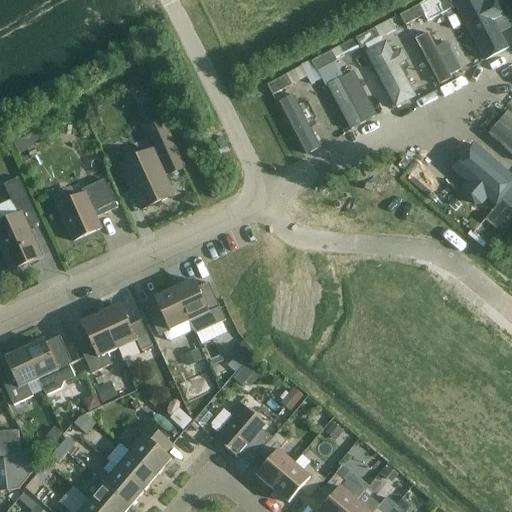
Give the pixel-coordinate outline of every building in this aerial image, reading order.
[(479,0),(473,0),(456,9),(483,62),(506,50),(492,24),(505,17),(496,1),(484,7),(479,0)] [(405,27),(425,16),(419,6),(400,16),(405,27)] [(380,40),(375,29),(355,40),(361,50),(380,40)] [(426,29),(411,37),(434,83),(450,75),(426,29)] [(355,40),(346,44),(352,55),(361,50),(355,40)] [(336,63),(331,53),(311,63),(317,73),(336,63)] [(386,60),(373,66),(392,107),(405,101),(386,60)] [(273,97),(292,86),(286,76),(267,86),(273,97)] [(338,76),(322,84),(346,131),(362,123),(338,76)] [(301,92),(278,103),(304,157),(327,146),(301,92)] [(158,113),(153,101),(144,106),(149,117),(158,113)] [(381,114),(384,125),(407,118),(404,108),(381,114)] [(511,114),(508,112),(491,132),(511,148),(511,114)] [(152,152),(121,166),(142,211),(173,197),(164,178),(184,169),(163,123),(148,129),(158,150),(153,152),(152,152)] [(511,193),(511,175),(476,144),(461,161),(487,184),(483,189),(492,196),(496,191),(507,200),(511,193)] [(119,148),(104,155),(109,166),(124,159),(119,148)] [(414,155),(405,170),(419,179),(428,164),(414,155)] [(91,160),(88,166),(89,172),(95,175),(101,174),(105,168),(103,162),(98,159),(91,160)] [(19,179),(4,185),(16,212),(31,206),(19,179)] [(63,220),(62,223),(64,227),(67,228),(74,242),(101,230),(95,217),(104,213),(105,215),(118,209),(104,180),(82,191),(84,196),(58,208),(63,220)] [(0,200),(0,211),(12,207),(9,197),(0,200)] [(511,205),(504,198),(485,220),(503,235),(511,224),(511,205)] [(0,224),(0,245),(12,271),(41,257),(22,214),(0,224)] [(175,291),(189,323),(195,335),(226,321),(209,284),(198,289),(195,282),(175,291)] [(189,323),(175,291),(155,300),(158,307),(147,312),(159,337),(163,335),(166,342),(170,343),(175,342),(194,333),(189,323)] [(121,307),(101,316),(117,350),(137,342),(141,352),(153,347),(141,322),(130,327),(121,307)] [(117,350),(101,316),(82,325),(91,345),(80,350),(92,375),(113,365),(108,355),(117,350)] [(25,351),(39,381),(47,397),(61,390),(63,384),(75,379),(63,353),(52,358),(45,342),(25,351)] [(244,342),(231,359),(240,366),(252,351),(244,342)] [(202,361),(198,350),(185,356),(190,367),(202,361)] [(2,381),(14,407),(17,414),(28,409),(25,402),(33,398),(28,386),(39,381),(25,351),(5,360),(13,376),(2,381)] [(242,370),(233,380),(242,387),(250,377),(242,370)] [(102,404),(118,397),(111,382),(95,390),(102,404)] [(295,388),(282,404),(291,412),(304,396),(295,388)] [(92,411),(101,407),(97,398),(88,402),(92,411)] [(212,429),(219,435),(214,440),(229,453),(229,452),(237,459),(244,452),(254,461),(272,439),(262,431),(266,426),(240,404),(230,416),(224,410),(212,424),(212,429)] [(302,410),(306,422),(319,417),(316,406),(302,410)] [(178,410),(170,420),(183,431),(192,422),(178,410)] [(78,420),(74,425),(81,431),(90,419),(86,416),(78,420)] [(123,447),(131,454),(157,477),(171,460),(165,455),(173,446),(145,422),(123,447)] [(325,432),(335,441),(343,433),(332,424),(325,432)] [(54,428),(46,438),(54,445),(62,435),(54,428)] [(0,433),(0,457),(4,457),(21,456),(19,432),(0,433)] [(256,477),(273,491),(294,465),(279,452),(287,442),(277,434),(259,455),(268,463),(256,477)] [(60,448),(66,454),(74,444),(68,438),(60,448)] [(355,448),(369,460),(375,453),(361,441),(355,448)] [(66,454),(60,448),(52,458),(58,463),(66,454)] [(157,477),(131,454),(117,470),(144,493),(157,477)] [(4,457),(8,491),(19,490),(37,468),(31,455),(21,456),(4,457)] [(294,465),(273,491),(289,504),(300,491),(309,499),(325,480),(309,466),(303,473),(294,465)] [(386,467),(380,475),(390,483),(396,475),(386,467)] [(104,485),(103,485),(130,508),(144,493),(117,470),(110,477),(101,469),(95,477),(104,485)] [(319,511),(348,511),(356,503),(348,495),(353,489),(337,474),(321,492),(330,500),(319,511)] [(103,485),(90,501),(101,511),(126,511),(130,508),(103,485)] [(387,498),(377,509),(380,511),(391,511),(392,511),(396,507),(387,498)] [(101,511),(90,501),(80,511),(69,511),(67,511),(101,511)] [(367,511),(356,503),(348,511),(380,511),(377,509),(374,511),(367,511)]
